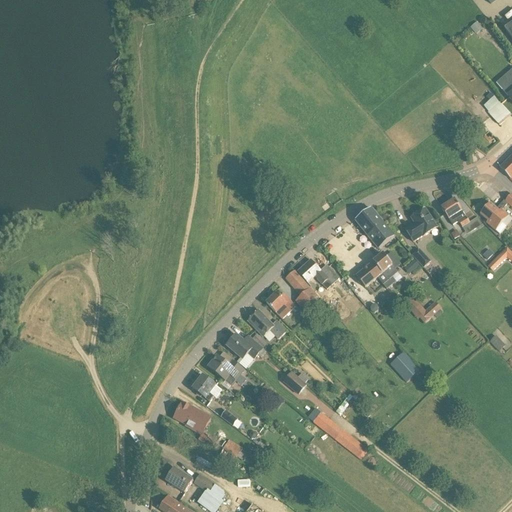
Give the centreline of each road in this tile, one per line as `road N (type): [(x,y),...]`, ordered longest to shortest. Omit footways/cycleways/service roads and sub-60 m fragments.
road 1 (unclassified): [(130,511),(145,437),(167,394),(295,252),(383,196),(489,166)]
road 2 (track): [(119,424),(89,364),(97,282),(83,268),(156,196),(161,164),(147,0)]
road 3 (track): [(206,55),(196,92),(194,196),(160,359),(119,424)]
